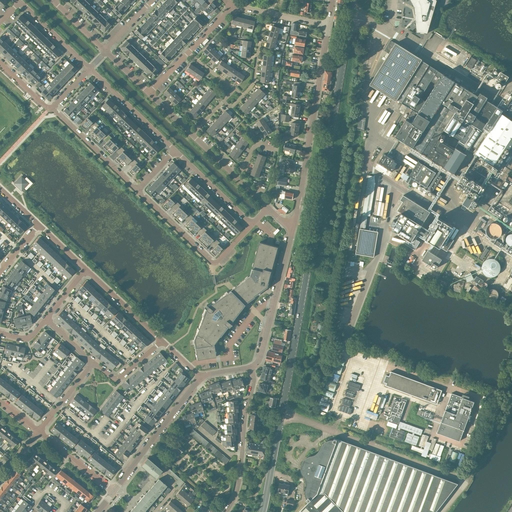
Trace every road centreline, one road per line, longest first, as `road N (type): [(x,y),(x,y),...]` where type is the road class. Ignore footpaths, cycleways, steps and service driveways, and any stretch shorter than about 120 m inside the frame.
road 1 (secondary): [(262,511),(351,0)]
road 2 (unclassified): [(292,230),(327,26)]
road 3 (residential): [(251,224),(211,262),(136,190)]
road 4 (residential): [(226,511),(241,464),(250,367)]
road 5 (unclassified): [(250,367),(260,356),(292,230)]
